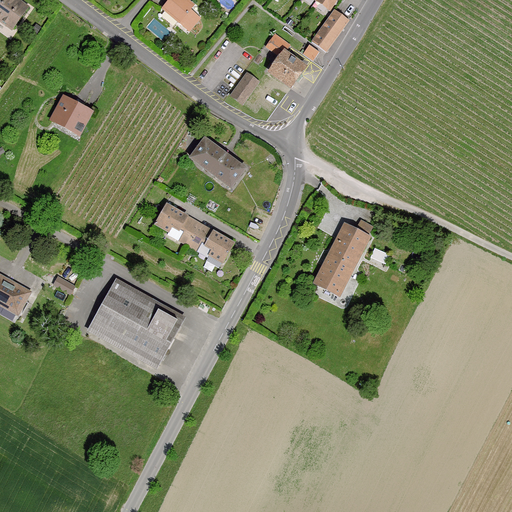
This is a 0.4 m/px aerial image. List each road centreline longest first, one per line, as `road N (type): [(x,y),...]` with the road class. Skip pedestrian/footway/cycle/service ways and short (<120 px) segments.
road 1 (tertiary): [(129,511),(276,233),(294,179),(294,150)]
road 2 (tertiary): [(294,150),(199,96),(70,0)]
road 3 (unclassified): [(294,150),(511,256)]
road 4 (tertiary): [(375,0),(301,118),(294,150)]
